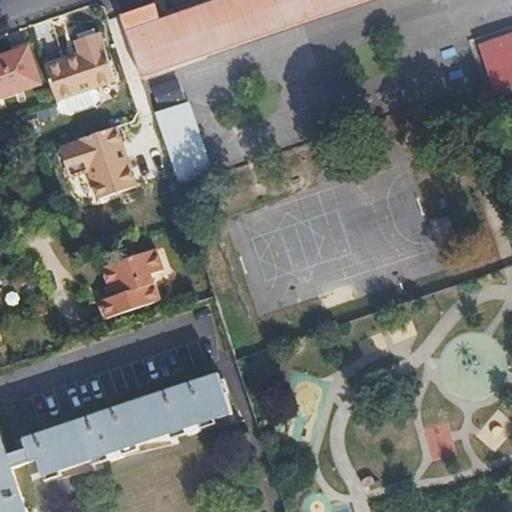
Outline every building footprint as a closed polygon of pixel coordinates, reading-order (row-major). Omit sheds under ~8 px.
[(140,73),(355,0),(218,0),(161,19),(155,3),(120,15),(140,73)] [(58,104),(114,85),(96,32),(73,40),(78,58),(46,69),(58,104)] [(511,35),(479,47),(494,91),(511,85),(511,35)] [(0,56),(0,97),(38,85),(26,48),(0,56)] [(155,86),(160,105),(185,98),(181,80),(155,86)] [(210,178),(187,106),(155,116),(179,188),(210,178)] [(0,151),(9,149),(1,123),(0,123),(0,151)] [(141,186),(123,128),(63,147),(74,182),(97,175),(104,197),(141,186)] [(98,303),(105,321),(160,303),(151,276),(163,272),(155,249),(102,266),(108,285),(113,298),(108,299),(98,303)] [(113,298),(108,285),(104,287),(108,299),(113,298)] [(0,511),(29,511),(15,470),(39,462),(45,478),(150,443),(151,448),(168,442),(166,436),(181,431),(183,436),(200,431),(198,425),(233,414),(219,372),(25,438),(29,449),(10,455),(0,425),(0,511)] [(488,422),(476,437),(494,451),(506,437),(488,422)]
